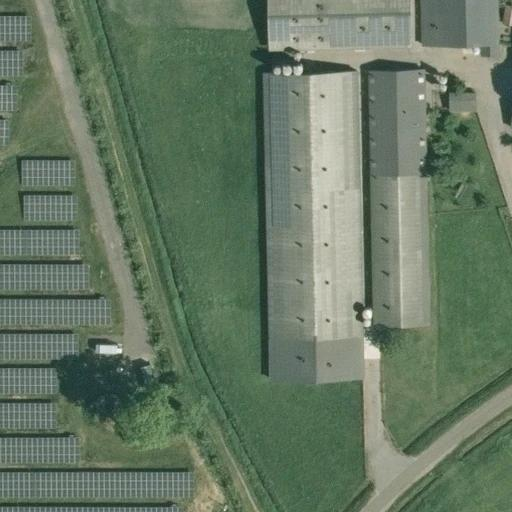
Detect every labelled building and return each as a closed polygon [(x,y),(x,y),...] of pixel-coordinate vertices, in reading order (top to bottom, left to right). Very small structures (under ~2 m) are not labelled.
[(409,0),(270,0),(270,41),(410,42),(409,0)] [(421,0),(422,44),(481,43),(481,54),(499,54),(497,0),(421,0)] [(430,324),(426,172),(424,69),(368,69),(373,325),(430,324)] [(271,72),(263,72),(269,337),(269,380),(364,377),(363,335),(358,70),(271,72)] [(476,93),(448,94),(448,111),(477,111),(476,93)]
